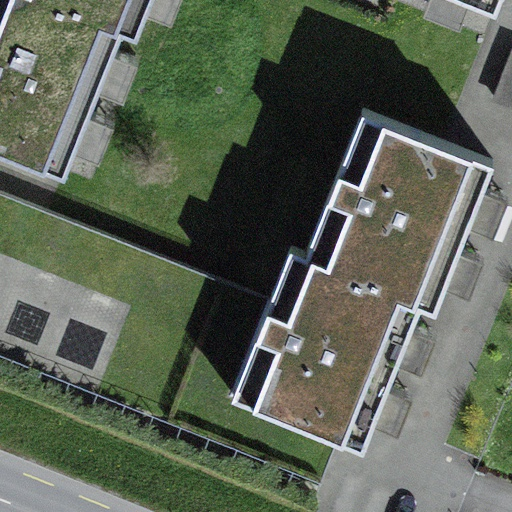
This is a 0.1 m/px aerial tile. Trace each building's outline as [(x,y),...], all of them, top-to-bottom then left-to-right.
[(0,0),(0,163),(66,189),(124,40),(24,0),(0,0)] [(138,46),(156,0),(24,0),(124,40),(138,46)] [(437,0),(497,24),(505,0),(437,0)] [(511,51),(491,104),(511,112),(511,51)] [(494,174),(363,122),(305,266),(420,317),(436,324),(494,174)] [(364,465),(420,317),(305,266),(288,259),(232,410),(364,465)]
